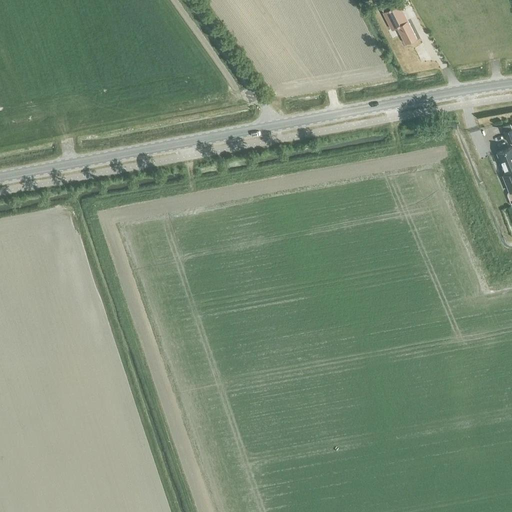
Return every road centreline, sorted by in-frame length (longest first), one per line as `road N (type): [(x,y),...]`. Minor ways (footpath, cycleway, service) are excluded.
road 1 (secondary): [(0,177),(511,83)]
road 2 (track): [(187,157),(193,185),(91,204),(192,511)]
